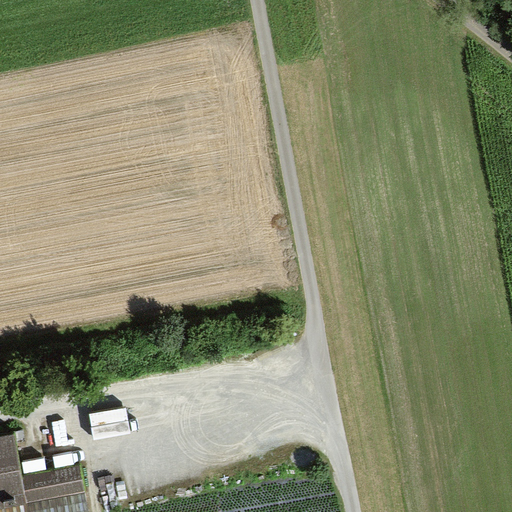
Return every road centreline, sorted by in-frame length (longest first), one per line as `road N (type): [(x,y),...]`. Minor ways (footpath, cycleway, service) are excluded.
road 1 (track): [(310,304),(254,0)]
road 2 (residential): [(350,511),(310,304)]
